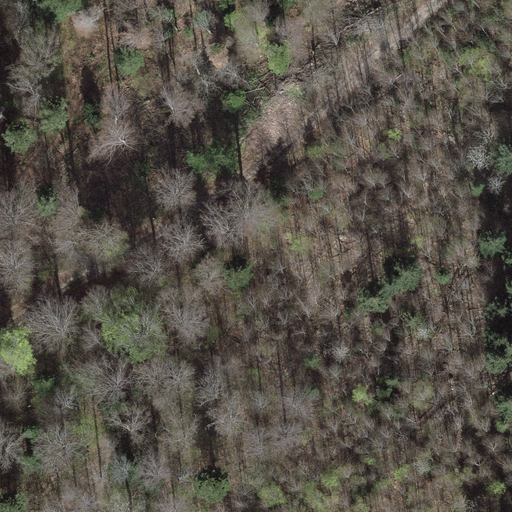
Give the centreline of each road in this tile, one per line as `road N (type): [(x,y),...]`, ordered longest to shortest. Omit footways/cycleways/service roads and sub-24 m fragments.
road 1 (track): [(434,0),(214,193),(122,247)]
road 2 (track): [(122,247),(0,320)]
